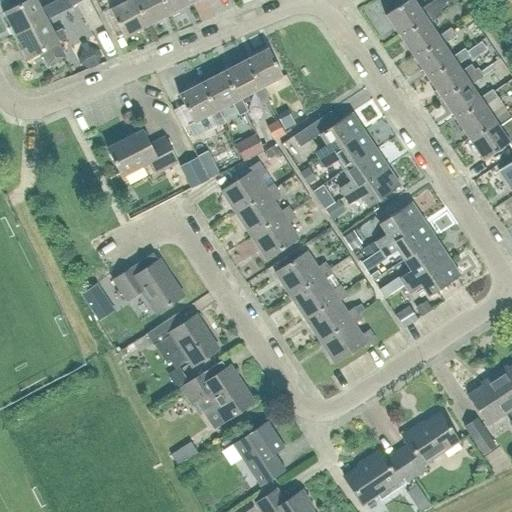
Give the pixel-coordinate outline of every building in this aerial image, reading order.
[(46,19),(58,12),(70,7),(66,0),(52,0),(40,6),(36,0),(22,0),(2,10),(15,34),(46,18),(46,19)] [(79,0),(76,2),(90,28),(101,22),(88,0),(79,0)] [(134,0),(121,0),(109,7),(124,35),(146,24),(134,0)] [(134,0),(146,24),(168,12),(161,0),(134,0)] [(161,0),(168,12),(190,1),(189,0),(161,0)] [(384,13),(398,34),(425,16),(429,21),(441,13),(438,9),(444,5),(441,0),(431,0),(426,4),(420,8),(414,0),(389,0),(394,6),(384,13)] [(504,0),(491,0),(498,10),(508,4),(504,0)] [(398,34),(412,55),(439,37),(443,42),(455,34),(449,26),(437,34),(429,21),(425,16),(398,34)] [(61,27),(53,31),(46,19),(46,18),(15,34),(27,57),(38,52),(46,66),(65,56),(57,41),(66,37),(61,27)] [(412,55),(426,75),(453,57),(457,63),(469,55),(463,47),(451,55),(443,42),(439,37),(412,55)] [(267,46),(244,58),(259,86),(254,89),(260,102),(268,98),(261,85),(281,75),(267,46)] [(426,75),(439,96),(467,78),(470,83),(482,75),(477,67),(473,62),(462,70),(457,63),(453,57),(426,75)] [(247,109),(243,102),(248,100),(244,94),(254,89),(259,86),(244,58),(222,69),(237,98),(231,101),(238,114),(247,109)] [(209,112),(216,125),(224,121),(217,107),(231,101),(237,98),(222,69),(200,80),(215,109),(209,112)] [(439,96),(453,116),(480,98),(484,104),(496,96),(491,88),(479,96),(470,83),(467,78),(439,96)] [(196,119),(209,112),(215,109),(200,80),(178,92),(192,120),(188,122),(194,136),(202,132),(196,119)] [(511,117),(505,108),(496,96),(484,104),(480,98),(453,116),(467,137),(494,119),(498,125),(511,117)] [(77,104),(87,126),(97,121),(87,100),(77,104)] [(318,131),(325,143),(312,151),(317,159),(362,130),(350,111),(323,128),(317,118),(292,133),(298,144),(318,131)] [(287,112),(277,118),(283,129),(293,124),(287,112)] [(511,119),(511,117),(498,125),(494,119),(467,137),(481,158),(506,141),(511,151),(511,119)] [(260,145),(283,133),(276,119),(252,131),(254,135),(260,145)] [(186,121),(175,127),(184,147),(195,141),(186,121)] [(177,161),(163,134),(148,142),(142,129),(106,147),(119,173),(148,159),(154,172),(177,161)] [(325,167),(324,165),(336,158),(343,168),(374,148),(362,130),(317,159),(323,168),(325,167)] [(260,145),(254,135),(235,145),(242,159),(261,148),(260,145)] [(338,186),(343,194),(386,166),(374,148),(343,168),(349,178),(338,186)] [(192,187),(207,179),(196,157),(180,164),(192,187)] [(220,189),(235,212),(274,186),(271,182),(264,187),(257,175),(264,171),(257,160),(247,166),(250,170),(220,189)] [(511,160),(499,169),(511,187),(511,160)] [(343,194),(344,195),(348,202),(359,194),(367,205),(398,184),(386,166),(343,194)] [(235,212),(250,234),(289,208),(287,204),(279,209),(272,198),(279,193),(274,186),(235,212)] [(318,199),(324,208),(331,204),(325,194),(318,199)] [(374,240),(361,249),(365,256),(378,247),(379,248),(422,219),(409,201),(378,221),(386,233),(374,240)] [(324,209),(331,219),(342,212),(335,202),(324,209)] [(294,215),(289,208),(250,234),(265,257),(297,236),(286,220),(294,215)] [(422,219),(379,248),(386,257),(397,250),(403,258),(434,237),(422,219)] [(342,236),(350,249),(359,244),(350,230),(349,231),(342,236)] [(387,283),(378,290),(383,298),(403,284),(403,283),(446,255),(434,237),(403,258),(409,268),(398,276),(398,277),(387,283)] [(274,271),(289,294),(329,268),(324,260),(316,265),(306,250),(274,271)] [(446,255),(403,283),(403,284),(408,291),(419,283),(427,295),(458,274),(446,255)] [(181,293),(170,276),(168,277),(155,257),(154,258),(157,261),(134,276),(127,266),(111,277),(124,298),(139,288),(155,311),(181,293)] [(289,294),(304,316),(343,290),(338,283),(331,288),(324,276),(331,271),(329,268),(289,294)] [(304,316),(318,338),(358,312),(353,305),(346,310),(338,299),(346,294),(343,290),(304,316)] [(394,314),(403,327),(415,319),(407,305),(394,314)] [(153,326),(143,333),(151,345),(152,345),(164,362),(167,360),(181,351),(190,364),(217,346),(195,313),(183,321),(176,310),(153,326)] [(363,342),(365,345),(376,339),(368,328),(361,333),(353,321),(361,316),(358,312),(318,338),(333,361),(363,342)] [(204,369),(180,385),(191,402),(192,401),(206,391),(224,418),(252,400),(228,363),(227,363),(229,367),(225,369),(220,360),(205,370),(204,369)] [(500,368),(493,373),(511,401),(511,363),(502,371),(500,368)] [(511,425),(511,401),(493,373),(486,378),(487,380),(467,393),(487,423),(508,410),(511,416),(511,419),(509,421),(511,425)] [(408,443),(396,451),(413,476),(425,468),(422,463),(458,439),(440,411),(418,425),(417,423),(402,433),(408,443)] [(482,455),(495,445),(476,416),(463,425),(482,455)] [(283,445),(266,420),(231,443),(258,485),(283,468),(272,452),(283,445)] [(195,452),(189,442),(181,447),(188,457),(195,452)] [(402,484),(413,476),(396,451),(385,458),(378,449),(364,458),(365,460),(343,475),(362,503),(398,479),(402,484)] [(405,492),(418,511),(428,504),(416,485),(405,492)] [(312,511),(307,504),(310,502),(301,489),(284,500),(275,487),(254,501),(261,511),(268,511),(271,510),(271,511),(312,511)] [(249,501),(233,511),(252,511),(255,510),(249,501)]
